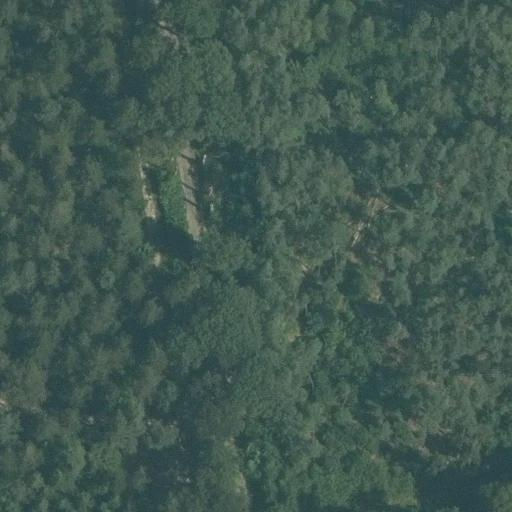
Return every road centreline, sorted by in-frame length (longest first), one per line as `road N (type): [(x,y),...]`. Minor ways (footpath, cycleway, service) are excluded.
road 1 (track): [(0,405),(139,425),(171,415),(113,0)]
road 2 (unclassified): [(240,511),(162,0)]
road 3 (track): [(384,511),(511,479)]
